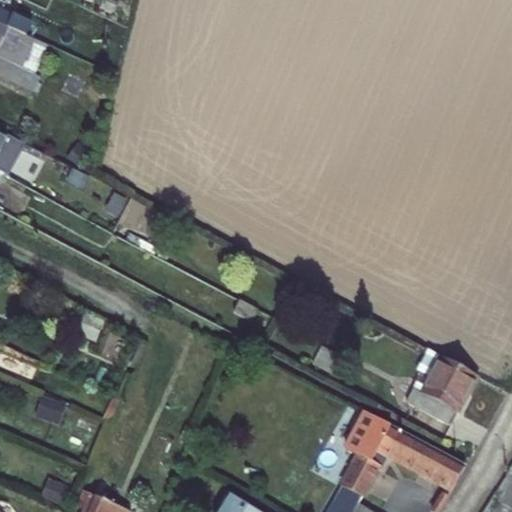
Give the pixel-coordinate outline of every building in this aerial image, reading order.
[(0,81),(15,89),(37,44),(0,26),(0,81)] [(0,135),(0,151),(61,183),(67,171),(0,135)] [(413,392),(448,411),(467,377),(431,358),(413,392)] [(441,425),(448,411),(413,392),(403,387),(395,400),(441,425)] [(36,417),(59,426),(67,405),(43,397),(36,417)] [(460,470),(362,413),(341,451),(355,459),(322,511),(362,511),(356,508),(386,456),(447,491),(460,470)] [(61,505),(66,489),(47,484),(42,500),(61,505)] [(84,489),(77,504),(85,508),(92,493),(84,489)] [(126,511),(128,509),(111,501),(92,493),(85,508),(83,511),(126,511)]
